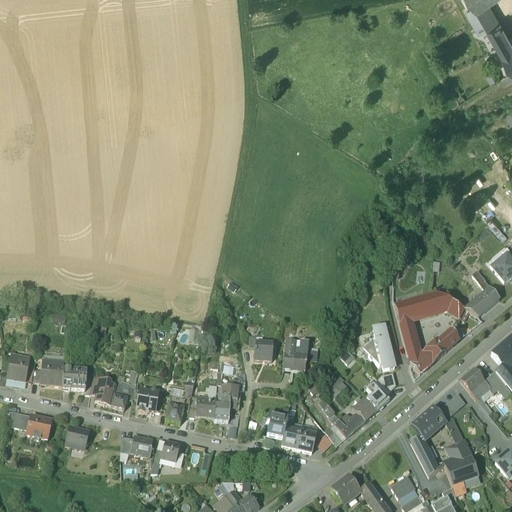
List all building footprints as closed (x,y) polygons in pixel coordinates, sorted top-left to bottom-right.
[(470,0),(476,8),(476,9),(486,2),(488,0),(470,0)] [(498,22),(486,2),(476,9),(480,15),(489,28),(498,22)] [(476,9),(476,8),(468,13),(479,34),(489,28),(480,15),(476,9)] [(511,34),(510,35),(507,37),(498,22),(489,28),(504,54),(503,54),(511,67),(511,34)] [(502,251),(507,257),(511,263),(511,262),(511,255),(506,248),(502,251)] [(491,271),(503,285),(511,277),(511,263),(507,257),(491,271)] [(484,284),(477,275),(473,279),(480,287),(484,284)] [(489,290),(484,284),(480,287),(485,294),(489,290)] [(485,294),(463,312),(468,315),(477,320),(499,302),(489,290),(485,294)] [(436,296),(406,304),(394,307),(410,366),(418,360),(410,322),(443,314),(458,321),(463,312),(449,304),(436,296)] [(463,312),(458,321),(463,324),(468,315),(463,312)] [(64,320),(50,318),(50,325),(63,326),(64,320)] [(384,328),(373,330),(375,341),(373,341),(367,347),(368,348),(365,351),(369,356),(368,356),(379,368),(382,367),(383,372),(394,369),(384,328)] [(418,360),(410,366),(420,377),(432,366),(447,354),(446,354),(464,339),(461,335),(461,334),(458,330),(458,331),(455,328),(437,343),(437,342),(423,355),(418,360)] [(189,336),(187,347),(196,348),(197,337),(189,336)] [(511,338),(491,356),(501,368),(502,369),(506,366),(511,360),(511,338)] [(302,358),(294,357),(295,349),(295,344),(285,343),(284,357),(282,375),(289,376),(289,373),(304,374),(305,368),(306,362),(307,359),(302,358)] [(299,350),(295,349),(294,357),(302,358),(307,359),(307,354),(307,351),(308,346),(300,346),(299,350)] [(255,348),(254,348),(254,354),(253,365),(271,366),(272,349),(263,348),(255,348)] [(345,363),(353,358),(347,349),(339,355),(345,363)] [(319,352),(307,351),(307,354),(307,359),(306,362),(318,364),(319,352)] [(30,359),(11,355),(7,379),(26,382),(26,380),(30,359)] [(36,360),(30,359),(26,380),(32,381),(34,369),(36,360)] [(64,363),(42,361),(41,370),(40,383),(40,384),(62,386),(63,370),(64,363)] [(511,373),(506,366),(502,369),(501,368),(495,373),(511,392),(511,373)] [(226,367),(225,372),(225,376),(237,377),(238,369),(226,367)] [(41,370),(34,369),(32,381),(40,383),(41,370)] [(86,371),(63,370),(62,386),(62,391),(84,392),(85,393),(86,379),(86,371)] [(473,371),(460,383),(470,395),(474,392),(478,388),(483,394),(489,390),(489,389),(484,383),(473,371)] [(342,373),(325,388),(334,398),(348,385),(344,381),(347,378),(342,373)] [(221,387),(222,375),(218,374),(216,389),(215,401),(221,401),(223,392),(223,388),(221,387)] [(392,375),(381,378),(378,381),(389,393),(394,388),(392,375)] [(92,378),(92,380),(90,396),(96,397),(101,380),(92,378)] [(92,380),(86,379),(85,393),(84,392),(83,396),(90,396),(92,380)] [(321,384),(316,379),(311,383),(315,388),(321,384)] [(488,379),(484,383),(489,389),(493,385),(488,379)] [(110,383),(101,380),(96,397),(94,404),(111,408),(115,392),(116,387),(110,385),(110,383)] [(130,384),(117,381),(117,383),(124,385),(121,393),(120,398),(126,399),(129,391),(130,384)] [(373,385),(385,397),(389,393),(378,381),(373,385)] [(124,385),(117,383),(116,387),(115,392),(121,393),(124,385)] [(315,388),(311,383),(306,387),(312,395),(318,391),(315,388)] [(230,384),(229,393),(238,394),(239,385),(230,384)] [(365,401),(376,413),(390,402),(385,397),(373,385),(366,392),(371,396),(365,401)] [(489,389),(489,390),(493,395),(498,391),(493,385),(489,389)] [(191,392),(179,390),(177,398),(186,400),(190,401),(191,392)] [(158,393),(149,391),(149,394),(140,393),(136,412),(148,415),(148,412),(154,413),(158,395),(158,393)] [(121,393),(115,392),(111,408),(124,411),(127,401),(127,400),(126,399),(120,398),(121,393)] [(229,393),(223,392),(221,401),(229,402),(230,412),(236,412),(238,394),(229,393)] [(479,398),(474,392),(470,395),(475,401),(479,398)] [(158,395),(154,413),(160,414),(164,396),(158,395)] [(171,396),(169,406),(183,410),(186,400),(177,398),(171,396)] [(440,411),(448,420),(465,406),(457,397),(440,411)] [(188,418),(195,420),(197,399),(191,398),(188,418)] [(195,420),(214,421),(215,401),(209,400),(197,399),(195,420)] [(221,401),(215,401),(214,421),(214,423),(228,424),(230,412),(229,402),(221,401)] [(376,413),(365,401),(353,412),(354,413),(349,418),(358,428),(376,413)] [(335,417),(330,408),(326,403),(322,405),(325,409),(324,410),(329,417),(331,416),(333,419),(335,417)] [(183,410),(169,406),(165,422),(180,425),(183,410)] [(433,409),(410,428),(419,438),(422,442),(423,442),(444,424),(445,424),(444,423),(433,409)] [(30,418),(13,414),(10,426),(27,431),(30,418)] [(238,428),(240,416),(231,415),(230,427),(238,428)] [(288,420),(269,415),(267,425),(269,425),(266,438),(283,441),(286,429),(288,420)] [(358,428),(349,418),(347,415),(339,421),(342,424),(344,422),(353,433),(358,428)] [(52,421),(31,416),(30,418),(27,431),(26,435),(33,437),(33,439),(39,441),(40,439),(47,440),(52,421)] [(329,417),(333,424),(334,425),(339,421),(335,417),(333,419),(331,416),(329,417)] [(451,420),(444,423),(445,424),(444,424),(450,436),(457,432),(451,420)] [(249,421),(246,434),(256,436),(258,423),(249,421)] [(344,422),(342,424),(339,421),(334,425),(346,439),(353,433),(344,422)] [(336,447),(346,439),(334,425),(333,424),(323,433),(336,447)] [(89,433),(69,428),(65,447),(84,452),(85,450),(87,448),(88,445),(86,443),(89,433)] [(300,432),(286,429),(283,441),(281,448),(296,451),(300,432)] [(315,435),(300,432),(296,451),(311,454),(313,445),(315,435)] [(457,432),(450,436),(455,446),(463,443),(457,432)] [(315,445),(323,454),(333,445),(324,436),(315,445)] [(146,442),(134,440),(134,438),(133,441),(130,455),(150,460),(152,450),(151,450),(152,442),(146,441),(146,442)] [(438,472),(423,442),(422,442),(419,438),(411,442),(429,478),(438,472)] [(133,441),(121,439),(120,461),(127,463),(133,441)] [(45,443),(43,450),(53,452),(55,445),(45,443)] [(180,447),(165,443),(163,452),(161,461),(176,464),(177,460),(179,461),(180,456),(178,455),(180,447)] [(471,460),(463,443),(455,446),(446,451),(453,466),(471,460)] [(511,451),(511,450),(495,464),(508,478),(511,474),(511,451)] [(157,451),(153,465),(159,467),(161,461),(163,452),(157,451)] [(210,455),(204,454),(198,475),(205,475),(210,455)] [(453,466),(445,470),(452,487),(478,477),(471,460),(453,466)] [(349,478),(330,492),(342,507),(360,493),(359,492),(349,478)] [(406,479),(390,488),(398,501),(414,492),(406,479)] [(387,511),(368,486),(359,492),(360,493),(374,511),(387,511)] [(451,489),(442,495),(445,500),(447,499),(452,508),(458,506),(451,489)] [(242,502),(233,492),(229,496),(237,506),(242,502)] [(237,506),(229,496),(225,500),(233,509),(237,506)] [(242,502),(237,506),(242,511),(256,511),(259,510),(248,497),(242,502)] [(417,497),(401,507),(403,511),(420,511),(420,510),(423,507),(422,504),(417,497)] [(445,500),(431,507),(433,511),(452,511),(451,509),(452,508),(447,499),(445,500)] [(225,500),(214,509),(216,511),(229,511),(233,509),(225,500)] [(427,501),(422,504),(423,507),(425,511),(430,508),(427,501)]
